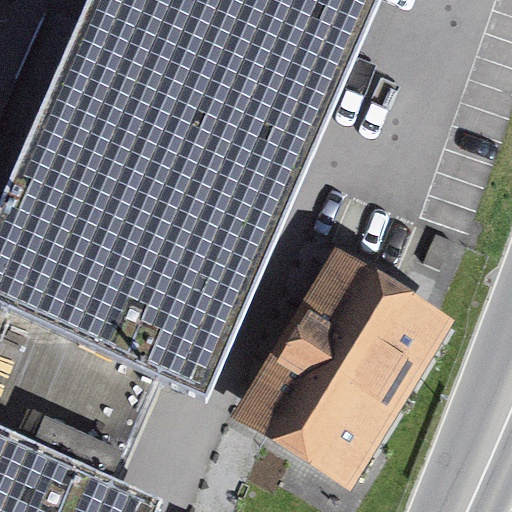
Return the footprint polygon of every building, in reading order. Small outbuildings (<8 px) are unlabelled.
[(0,318),(139,378),(206,407),(382,0),(95,0),(0,221),(0,318)] [(369,210),(343,260),(418,298),(444,247),(369,210)] [(424,333),(342,283),(261,416),(343,466),(424,333)] [(0,318),(0,439),(95,480),(139,378),(0,318)] [(0,511),(159,511),(161,509),(95,480),(0,439),(0,511)]
